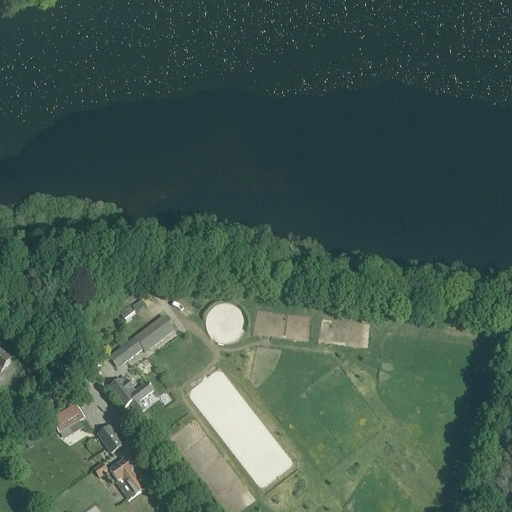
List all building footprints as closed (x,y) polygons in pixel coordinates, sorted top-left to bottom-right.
[(130,308),(120,316),(124,321),(134,314),(130,308)] [(143,350),(145,353),(174,331),(163,318),(147,330),(135,340),(109,359),(117,370),(143,350)] [(93,361),(99,356),(92,346),(86,350),(93,361)] [(9,361),(10,360),(0,353),(0,373),(5,367),(7,367),(9,363),(9,361)] [(145,410),(139,402),(153,392),(147,383),(134,393),(131,389),(132,388),(127,382),(123,385),(119,381),(109,389),(124,409),(129,405),(138,416),(145,410)] [(83,419),(75,407),(51,421),(59,434),(68,428),(71,433),(73,434),(82,428),(81,426),(79,423),(78,422),(83,419)] [(21,415),(8,422),(16,436),(29,428),(21,415)] [(123,446),(109,427),(97,436),(111,455),(123,446)] [(237,511),(253,503),(214,443),(198,454),(203,461),(196,465),(226,511),(237,511)] [(134,497),(145,490),(131,472),(132,472),(124,461),(110,471),(118,482),(121,480),(134,497)] [(102,464),(92,470),(99,480),(108,473),(102,464)]
